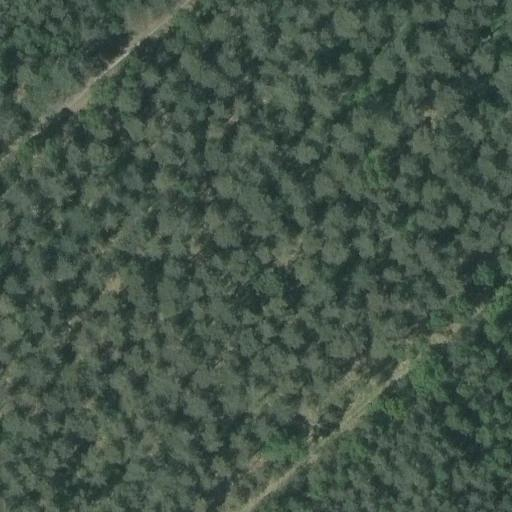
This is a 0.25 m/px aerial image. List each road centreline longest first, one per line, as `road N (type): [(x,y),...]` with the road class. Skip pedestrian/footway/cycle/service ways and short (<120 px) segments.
road 1 (track): [(245,511),(511,288)]
road 2 (track): [(174,0),(0,148)]
